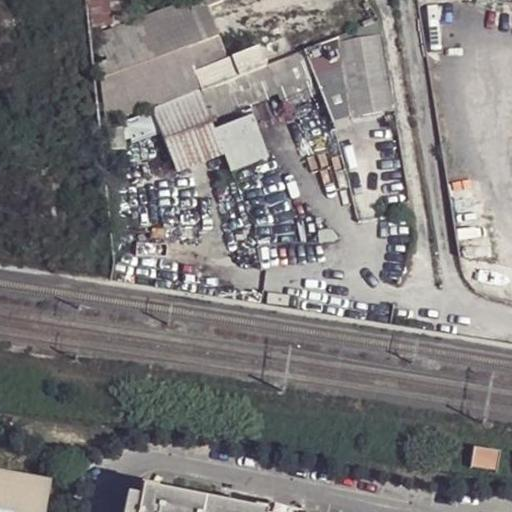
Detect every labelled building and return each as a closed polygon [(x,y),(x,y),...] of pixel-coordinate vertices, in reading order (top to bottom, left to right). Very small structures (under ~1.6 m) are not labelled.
[(80,0),(84,27),(117,21),(126,13),(123,0),(80,0)] [(203,6),(201,0),(181,0),(92,32),(103,127),(148,109),(195,91),(208,86),(237,74),(231,58),(231,56),(221,59),(203,6)] [(371,21),(334,36),(335,42),(373,34),(371,21)] [(335,42),(334,36),(300,50),(318,95),(328,122),(347,115),(387,109),(373,34),(335,42)] [(258,48),(231,58),(237,74),(239,77),(265,67),(264,64),(258,48)] [(239,77),(237,74),(208,86),(220,117),(274,96),(279,110),(318,95),(300,50),(264,64),(265,67),(239,77)] [(220,156),(195,91),(148,109),(173,175),(220,156)] [(118,126),(103,131),(109,149),(124,144),(118,126)] [(470,469),(497,473),(500,456),(473,451),(470,469)] [(0,511),(45,511),(51,479),(0,470),(0,511)] [(234,511),(146,493),(144,503),(142,511),(234,511)] [(142,511),(144,503),(131,500),(128,511),(142,511)]
